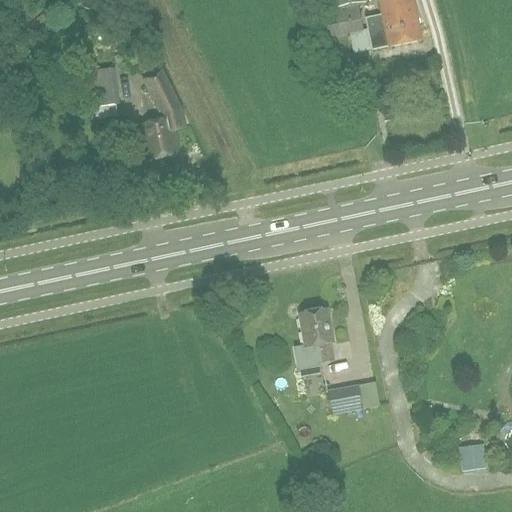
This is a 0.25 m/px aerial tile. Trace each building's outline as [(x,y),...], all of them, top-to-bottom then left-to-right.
[(304,0),(307,11),(333,6),(331,0),(304,0)] [(359,5),(366,4),(365,0),(331,0),(333,6),(334,10),(359,5)] [(379,0),(383,16),(385,25),(418,19),(414,0),(379,0)] [(332,36),(333,39),(365,32),(359,5),(334,10),(327,12),(327,15),(303,19),(308,42),(332,36)] [(366,19),(373,51),(389,48),(389,49),(423,42),(418,19),(385,25),(383,16),(366,19)] [(90,108),(119,106),(115,68),(85,72),(90,108)] [(175,131),(185,129),(181,110),(164,76),(146,85),(163,121),(139,126),(147,162),(180,155),(175,131)] [(320,365),(335,362),(332,344),(334,344),(328,310),(299,316),(305,347),(294,349),(298,372),(320,368),(320,365)] [(331,417),(363,411),(358,386),(327,392),(331,417)] [(485,469),(482,446),(460,449),(462,471),(485,469)]
